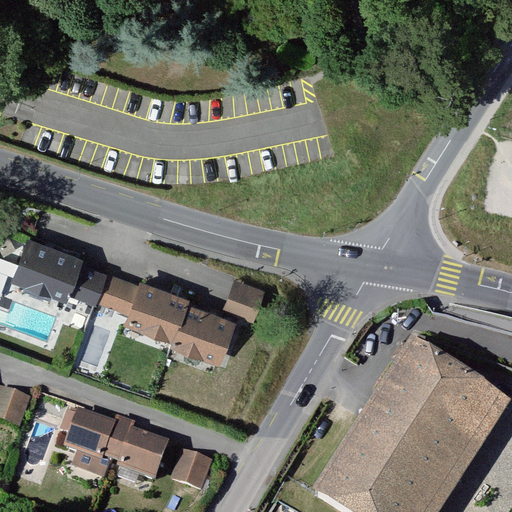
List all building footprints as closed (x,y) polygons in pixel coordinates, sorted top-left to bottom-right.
[(113,262),(32,233),(15,279),(96,309),(113,262)] [(256,318),(268,287),(237,275),(225,306),(256,318)] [(177,337),(190,305),(192,300),(146,282),(131,319),(177,337)] [(190,305),(177,337),(174,344),(219,362),(234,323),(190,305)] [(421,351),(321,501),(337,511),(428,511),(501,404),(421,351)] [(32,397),(1,386),(0,387),(0,417),(22,426),(32,397)] [(163,443),(83,416),(72,448),(152,475),(163,443)] [(210,463),(182,454),(174,477),(202,486),(210,463)]
